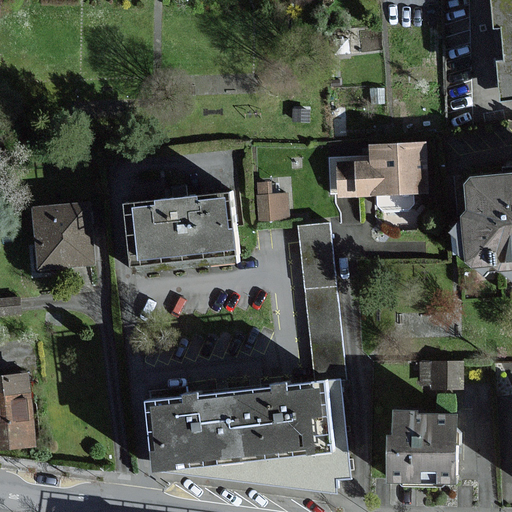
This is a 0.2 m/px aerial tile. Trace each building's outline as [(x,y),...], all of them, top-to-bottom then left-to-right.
[(511,0),(493,0),(495,23),(510,22),(511,52),(511,59),(502,60),(504,101),(511,100),(511,0)] [(430,144),(370,146),(371,162),(334,164),(335,198),(371,196),(372,212),(415,211),(414,195),(432,194),(430,144)] [(511,276),(511,176),(473,179),(475,214),(465,215),(469,262),(491,278),(511,276)] [(289,188),(272,189),(271,177),(259,177),(260,214),(290,213),(289,188)] [(238,256),(232,194),(124,205),(130,267),(238,256)] [(86,203),(35,208),(40,268),(92,263),(86,203)] [(300,228),(318,380),(326,379),(342,378),(348,377),(330,225),(300,228)] [(20,299),(0,300),(0,314),(21,313),(20,299)] [(422,384),(465,383),(465,356),(422,357),(422,384)] [(29,374),(0,377),(0,451),(38,447),(29,374)] [(351,477),(342,378),(326,379),(335,451),(166,471),(168,471),(339,492),(339,479),(351,477)] [(156,472),(166,471),(335,451),(326,379),(318,380),(278,385),(190,397),(147,402),(156,472)] [(469,415),(400,411),(396,487),(464,491),(469,415)]
